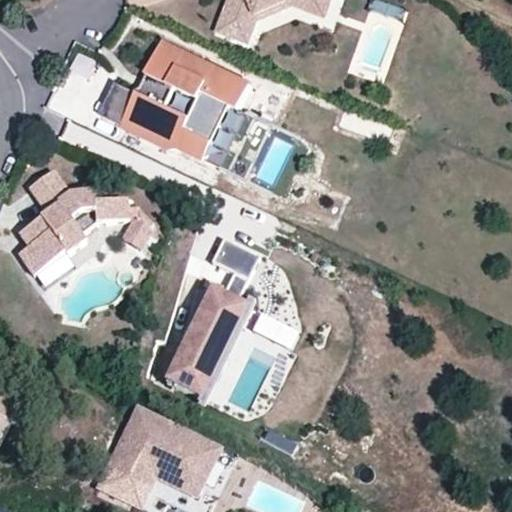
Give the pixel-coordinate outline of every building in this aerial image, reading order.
[(331,0),(334,1),(333,0),(231,0),(221,32),(252,42),(262,14),(289,2),(307,7),(309,0),(331,0)] [(329,15),(334,1),(331,0),(309,0),(307,7),(329,15)] [(241,108),(252,83),(164,43),(149,76),(166,83),(157,102),(140,95),(126,128),(174,150),(180,147),(189,151),(198,155),(208,159),(232,104),(241,108)] [(126,128),(140,95),(118,84),(103,117),(126,128)] [(223,166),(248,111),(241,108),(232,104),(208,159),(223,166)] [(341,126),(380,141),(385,128),(346,114),(341,126)] [(100,229),(98,206),(97,196),(71,198),(55,175),(30,193),(47,219),(54,228),(48,231),(42,223),(20,240),(28,252),(19,259),(33,279),(65,256),(68,260),(86,246),(83,239),(100,229)] [(128,203),(105,205),(107,228),(130,225),(128,203)] [(107,228),(105,205),(98,206),(100,229),(107,228)] [(47,219),(42,223),(48,231),(54,228),(47,219)] [(246,282),(262,260),(237,249),(226,273),(231,275),(246,282)] [(202,398),(246,305),(237,301),(246,282),(231,275),(222,294),(210,288),(166,381),(202,398)] [(0,449),(1,450),(25,402),(0,389),(0,449)] [(200,498),(223,453),(142,413),(113,471),(153,491),(160,478),(200,498)] [(200,498),(160,478),(153,491),(113,471),(104,489),(149,511),(155,497),(184,511),(215,511),(240,462),(223,453),(200,498)]
